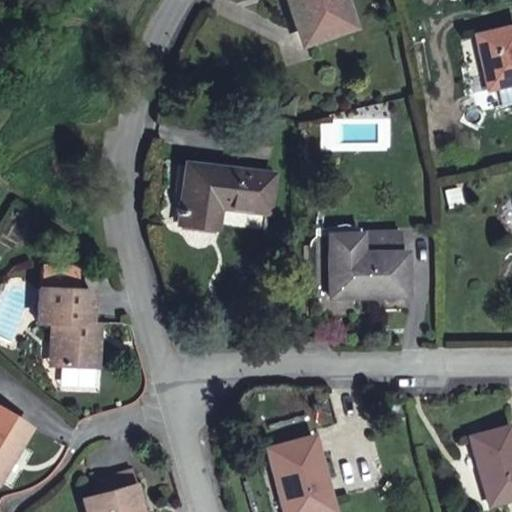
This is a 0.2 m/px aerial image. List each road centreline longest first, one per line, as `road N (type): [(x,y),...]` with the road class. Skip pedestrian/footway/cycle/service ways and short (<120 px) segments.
road 1 (residential): [(178,395),(119,188),(125,68),(159,0)]
road 2 (residential): [(511,364),(243,365)]
road 3 (residential): [(13,511),(54,488),(81,435),(178,395)]
road 4 (residential): [(211,511),(178,395)]
